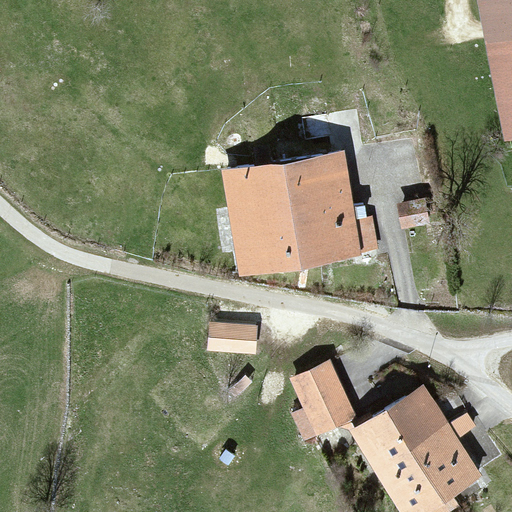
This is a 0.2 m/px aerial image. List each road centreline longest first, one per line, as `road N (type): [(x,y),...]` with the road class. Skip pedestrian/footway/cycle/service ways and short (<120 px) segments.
road 1 (unclassified): [(0,207),(48,252),(260,296)]
road 2 (residential): [(260,296),(384,329),(447,357),(511,407)]
